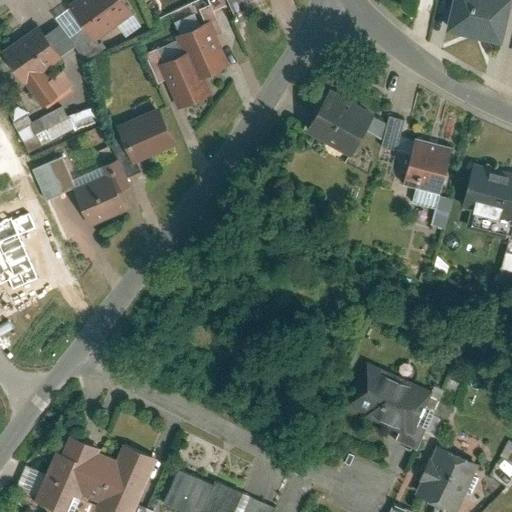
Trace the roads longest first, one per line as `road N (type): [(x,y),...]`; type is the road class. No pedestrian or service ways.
road 1 (residential): [(81,351),(263,108),(312,31),(322,0)]
road 2 (residential): [(81,351),(146,392),(353,486)]
road 3 (residential): [(511,108),(448,75),(355,0)]
